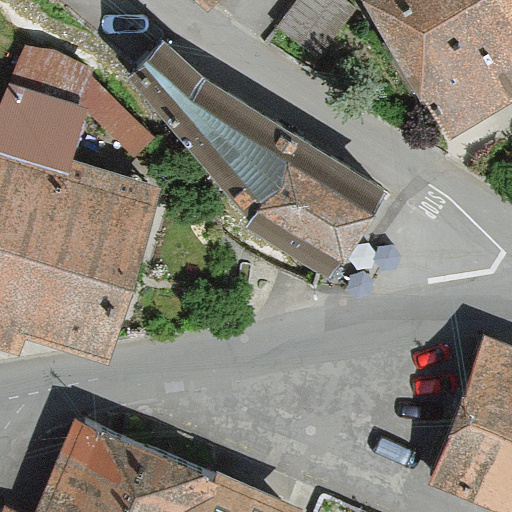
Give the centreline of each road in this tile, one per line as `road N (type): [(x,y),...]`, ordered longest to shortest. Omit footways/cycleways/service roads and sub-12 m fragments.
road 1 (residential): [(511,266),(477,224),(175,0)]
road 2 (tertiary): [(162,363),(511,294)]
road 3 (residential): [(162,363),(175,393),(205,415),(447,511)]
road 4 (tertiary): [(0,399),(162,363)]
